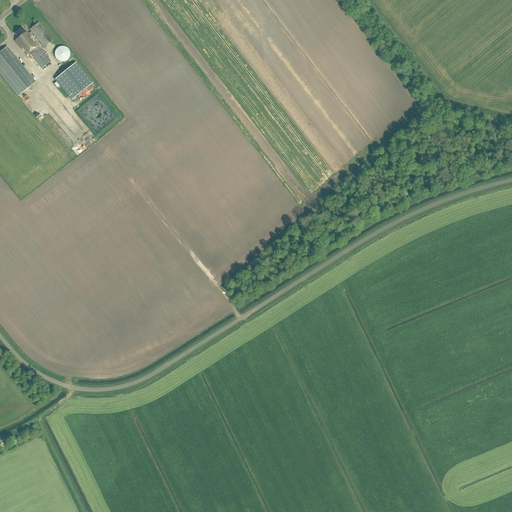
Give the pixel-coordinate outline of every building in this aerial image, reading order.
[(53,40),(38,22),(30,29),(31,31),(28,33),(26,31),(25,31),(22,28),(15,34),(19,38),(15,41),(26,55),(29,53),(42,69),(51,62),(30,35),(33,33),(44,47),(53,40)] [(0,73),(19,97),(36,83),(7,47),(0,53),(0,73)] [(62,62),(63,62),(64,62),(65,62),(66,61),(67,60),(68,60),(69,59),(69,58),(70,57),(70,56),(70,54),(70,53),(70,52),(69,51),(69,50),(68,49),(67,49),(66,48),(65,47),(64,47),(63,47),(62,47),(61,47),(60,47),(59,47),(58,48),(57,49),(56,49),(56,50),(55,51),(55,52),(55,53),(55,54),(55,56),(55,57),(55,58),(56,59),(56,60),(57,60),(58,61),(59,62),(60,62),(61,62),(62,62)] [(76,63),(55,80),(71,100),(93,83),(76,63)] [(50,87),(55,83),(46,73),(41,77),(50,87)]
